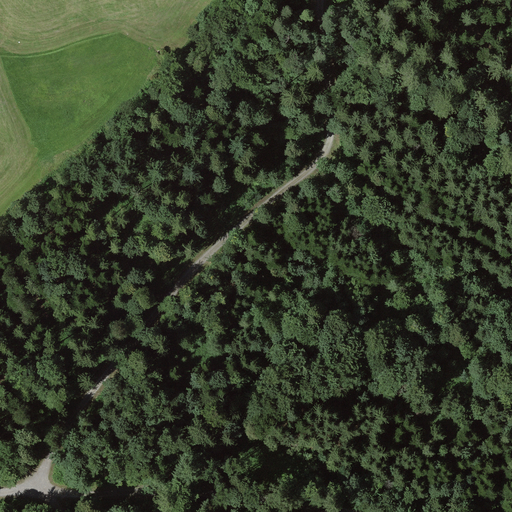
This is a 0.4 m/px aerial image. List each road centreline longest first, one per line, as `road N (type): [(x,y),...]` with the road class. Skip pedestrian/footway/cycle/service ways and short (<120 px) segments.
road 1 (track): [(320,0),(332,107),(321,157),(208,245),(79,411),(39,492)]
road 2 (track): [(39,492),(239,496),(340,511)]
